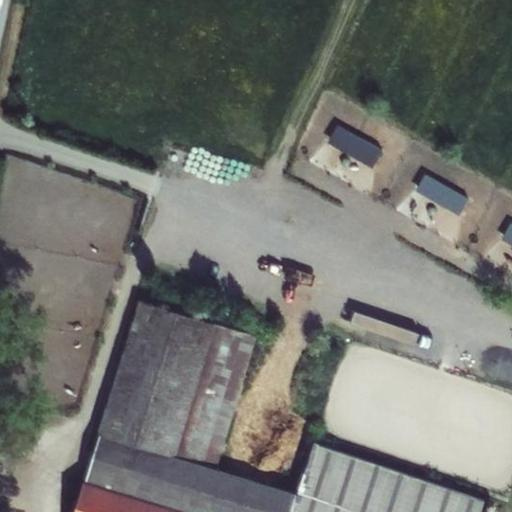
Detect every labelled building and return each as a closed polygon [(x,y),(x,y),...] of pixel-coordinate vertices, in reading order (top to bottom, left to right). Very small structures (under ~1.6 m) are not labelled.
[(460,212),(467,197),(443,186),(436,201),(460,212)] [(511,224),(509,223),(501,239),(511,244),(511,224)] [(212,469),(229,410),(252,337),(142,302),(75,511),(292,511),(298,496),(241,478),(226,473),(212,469)] [(298,496),(299,490),(297,489),(309,449),(317,422),(264,405),(241,478),(298,496)] [(245,414),(229,410),(212,469),(226,473),(245,414)] [(476,511),(480,503),(309,449),(297,489),(299,490),(339,502),(336,511),(476,511)] [(336,511),(339,502),(299,490),(298,496),(292,511),(336,511)]
